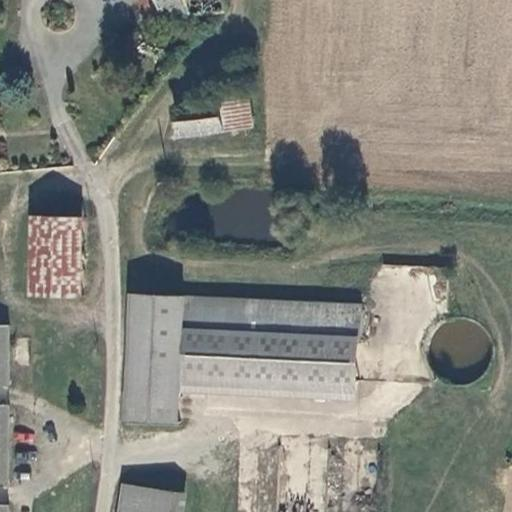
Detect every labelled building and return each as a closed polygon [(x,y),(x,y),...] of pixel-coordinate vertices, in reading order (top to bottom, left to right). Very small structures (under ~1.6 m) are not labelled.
[(148,0),(150,26),(173,25),(173,19),(173,0),(148,0)] [(237,17),(240,15),(238,0),(173,0),(173,19),(237,17)] [(228,86),(228,91),(229,118),(260,116),(258,84),(228,86)] [(228,91),(191,93),(188,98),(188,120),(229,118),(228,91)] [(46,288),(86,289),(83,238),(91,210),(48,209),(46,288)] [(91,210),(83,238),(86,289),(97,290),(99,210),(91,210)] [(148,288),(141,415),(194,416),(195,367),(376,374),(380,299),(148,288)] [(0,323),(0,511),(9,511),(10,324),(0,323)] [(169,511),(173,488),(126,479),(119,511),(169,511)]
